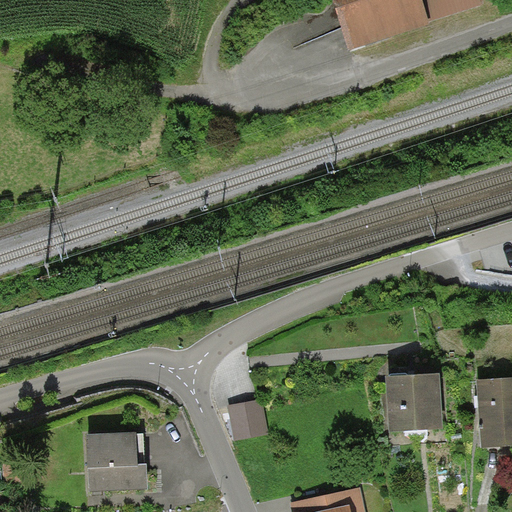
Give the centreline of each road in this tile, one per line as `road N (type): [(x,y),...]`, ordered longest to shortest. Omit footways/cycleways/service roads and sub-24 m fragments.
road 1 (residential): [(186,373),(212,348),(298,306),(511,232)]
road 2 (residential): [(0,396),(157,364),(186,373)]
road 3 (residential): [(244,511),(186,373)]
